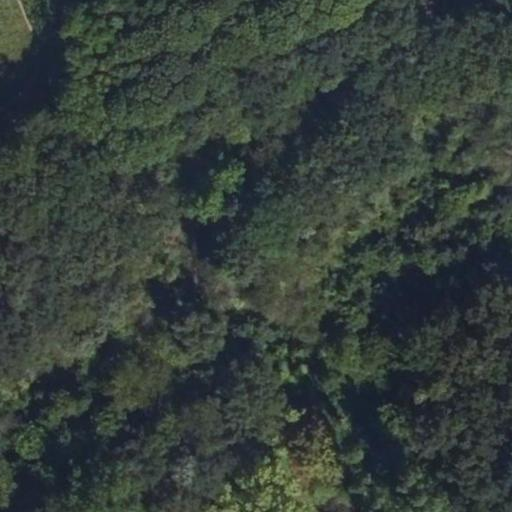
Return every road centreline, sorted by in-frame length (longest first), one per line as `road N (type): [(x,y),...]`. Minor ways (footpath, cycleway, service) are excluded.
road 1 (track): [(511,290),(198,511)]
road 2 (unknown): [(18,0),(53,57),(0,94)]
